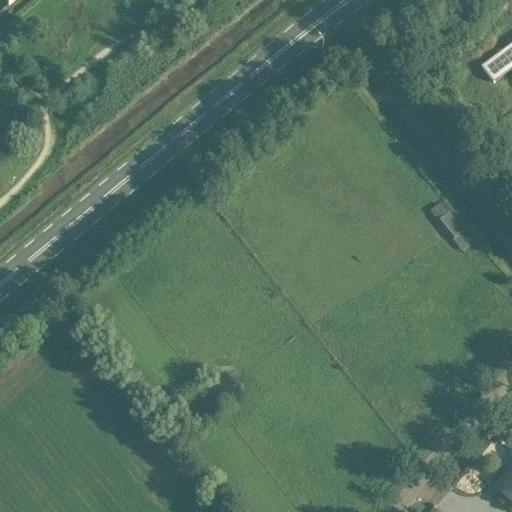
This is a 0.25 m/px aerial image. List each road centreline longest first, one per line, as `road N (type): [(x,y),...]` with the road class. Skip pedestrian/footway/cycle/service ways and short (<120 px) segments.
road 1 (primary): [(0,286),(338,4)]
road 2 (unclassified): [(394,511),(412,465),(511,346)]
